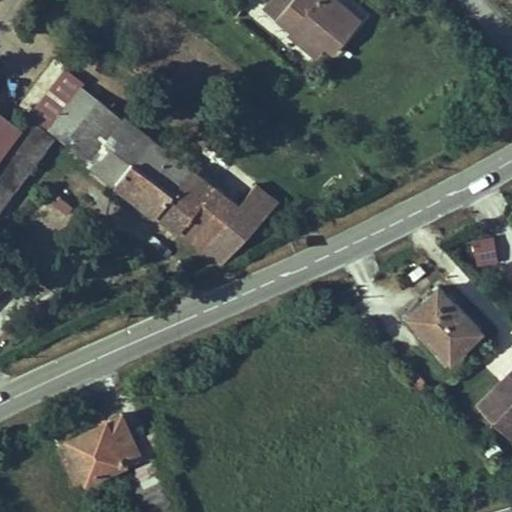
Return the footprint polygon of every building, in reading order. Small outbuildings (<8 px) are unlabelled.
[(297,0),(306,7),(302,12),(328,34),(338,21),(350,31),(374,0),(297,0)] [(120,92),(85,139),(177,205),(210,159),(120,92)] [(81,137),(57,119),(2,197),(27,216),(81,137)] [(177,205),(180,208),(248,257),(301,187),(278,169),(259,194),(228,171),(210,159),(177,205)] [(0,190),(10,177),(0,169),(0,190)] [(476,265),(500,260),(494,233),(470,238),(476,265)] [(0,258),(0,328),(33,281),(0,258)] [(479,327),(443,287),(415,313),(452,352),(479,327)] [(511,367),(480,400),(511,430),(511,367)] [(103,408),(52,436),(73,474),(124,446),(103,408)]
